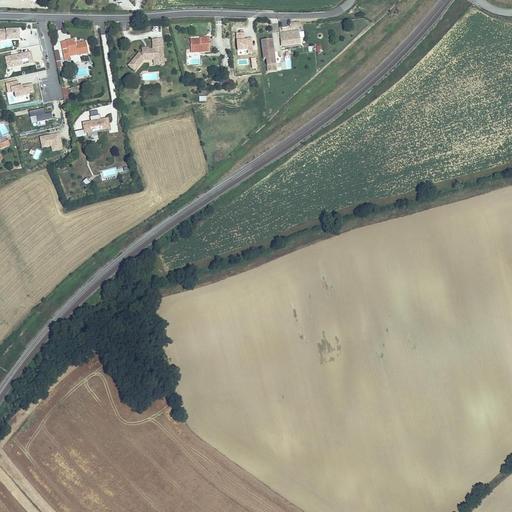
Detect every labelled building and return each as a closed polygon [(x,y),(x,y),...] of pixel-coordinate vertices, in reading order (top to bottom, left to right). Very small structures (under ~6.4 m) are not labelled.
[(0,31),(0,41),(19,41),(19,31),(0,31)] [(300,31),(280,34),(281,45),(301,43),(300,31)] [(236,32),(236,55),(252,54),(252,38),(245,38),(244,32),(236,32)] [(193,45),(193,55),(213,53),(212,39),(202,40),(202,41),(203,44),(193,45)] [(71,60),(70,57),(69,54),(78,52),(78,56),(92,53),(89,42),(76,45),(75,40),(61,43),(65,61),(71,60)] [(276,70),(273,40),(262,41),(264,60),(267,60),(268,71),(276,70)] [(169,63),(166,42),(156,43),(157,52),(153,53),(147,54),(147,57),(144,58),(134,71),(138,74),(141,70),(144,73),(148,67),(155,66),(155,64),(162,63),(162,66),(166,66),(167,70),(170,70),(170,66),(172,66),(172,63),(169,63)] [(33,64),(31,53),(6,59),(8,69),(33,64)] [(155,64),(155,66),(159,65),(160,71),(167,70),(166,66),(162,66),(162,63),(155,64)] [(238,80),(245,84),(249,78),(242,74),(238,80)] [(34,93),(32,85),(24,87),(25,91),(23,91),(20,92),(19,88),(18,83),(7,85),(8,94),(12,93),(12,94),(15,93),(16,99),(30,96),(29,94),(34,93)] [(38,123),(53,120),(52,114),(46,115),(45,109),(29,112),(31,118),(36,117),(38,123)] [(74,132),(75,139),(87,137),(86,134),(86,132),(97,130),(97,132),(109,130),(107,119),(101,120),(99,121),(99,115),(88,117),(89,122),(82,124),(83,130),(74,132)] [(52,149),(62,147),(59,134),(41,138),(43,149),(52,147),(52,149)]
